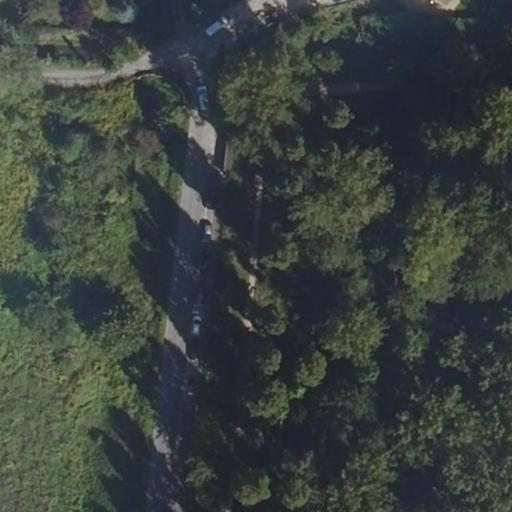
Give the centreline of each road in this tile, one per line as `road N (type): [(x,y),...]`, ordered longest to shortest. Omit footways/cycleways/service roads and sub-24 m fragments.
road 1 (unclassified): [(159,511),(208,48)]
road 2 (residential): [(0,80),(88,83),(179,48),(208,48)]
